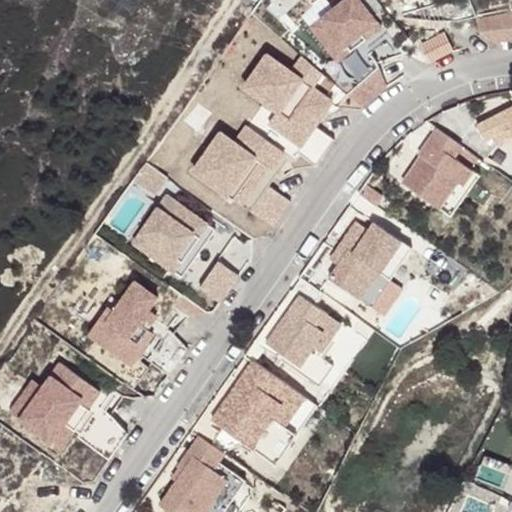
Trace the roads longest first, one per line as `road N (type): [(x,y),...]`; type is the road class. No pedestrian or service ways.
road 1 (residential): [(101,511),(369,133),(403,98),(491,61),(511,62)]
road 2 (track): [(236,0),(136,159),(0,345)]
